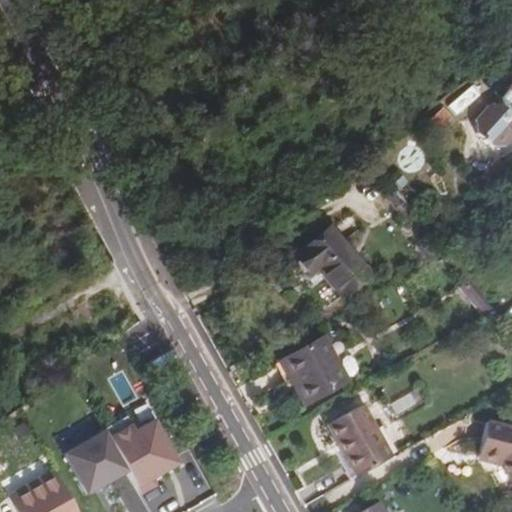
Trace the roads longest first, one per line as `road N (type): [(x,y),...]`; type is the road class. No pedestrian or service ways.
road 1 (residential): [(161,302),(0,9)]
road 2 (residential): [(161,302),(269,490)]
